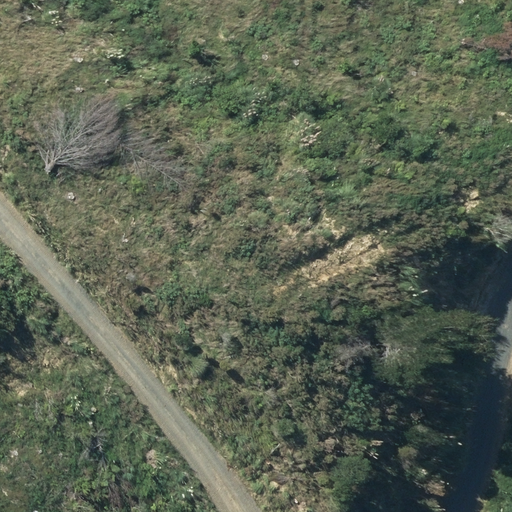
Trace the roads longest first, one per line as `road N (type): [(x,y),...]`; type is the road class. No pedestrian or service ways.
road 1 (track): [(236,511),(132,360),(0,230)]
road 2 (track): [(441,511),(455,483),(498,266),(511,253)]
